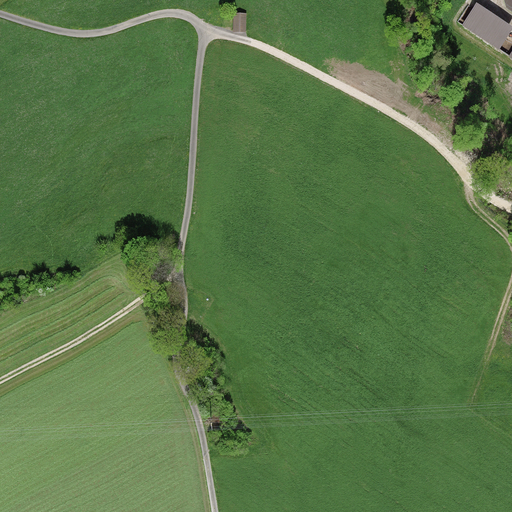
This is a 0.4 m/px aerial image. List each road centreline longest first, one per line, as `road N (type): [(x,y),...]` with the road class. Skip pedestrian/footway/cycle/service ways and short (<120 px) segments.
road 1 (track): [(214,511),(196,412),(176,364),(203,36)]
road 2 (track): [(203,36),(256,43),(339,83),(436,140),(470,179),(511,208)]
road 3 (track): [(203,36),(179,13),(97,33),(0,14)]
road 4 (track): [(181,273),(0,380)]
